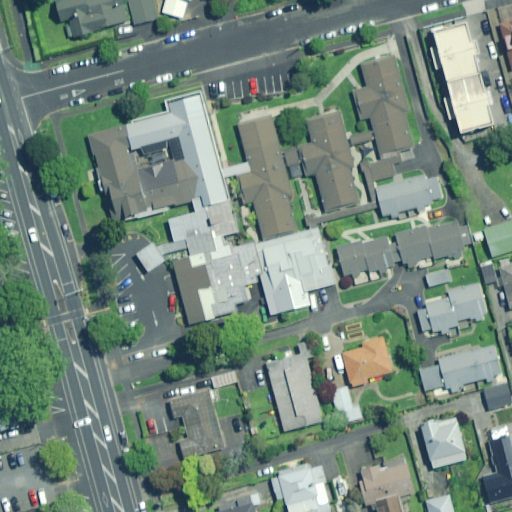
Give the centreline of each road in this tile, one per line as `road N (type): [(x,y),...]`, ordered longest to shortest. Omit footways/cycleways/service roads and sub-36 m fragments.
road 1 (secondary): [(120,511),(2,103)]
road 2 (residential): [(404,0),(2,103)]
road 3 (unknown): [(394,2),(429,155)]
